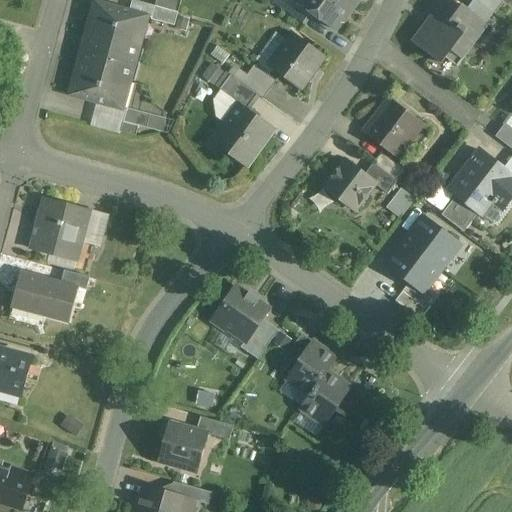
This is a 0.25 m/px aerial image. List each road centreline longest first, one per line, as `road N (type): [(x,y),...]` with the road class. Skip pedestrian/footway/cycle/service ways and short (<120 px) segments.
road 1 (residential): [(240,227),(169,311),(128,404),(95,511)]
road 2 (residential): [(240,227),(468,392)]
road 3 (residential): [(22,154),(240,227)]
road 4 (residential): [(240,227),(311,141),(373,46)]
road 5 (tertiary): [(368,511),(468,392)]
road 6 (residential): [(373,46),(475,121)]
